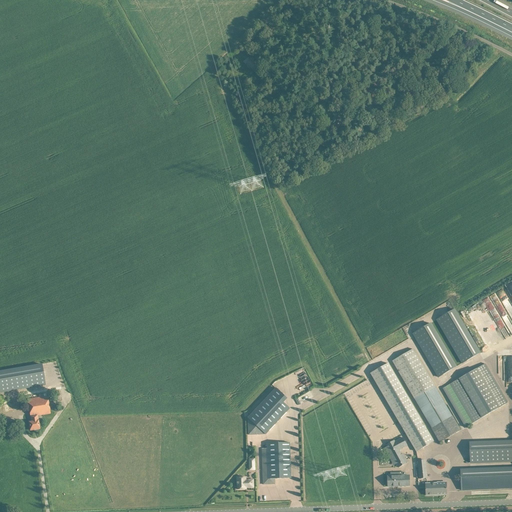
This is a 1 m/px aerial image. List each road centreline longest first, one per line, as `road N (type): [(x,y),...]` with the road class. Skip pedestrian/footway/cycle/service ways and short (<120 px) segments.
road 1 (tertiary): [(511,502),(250,511)]
road 2 (unclassified): [(391,0),(511,55)]
